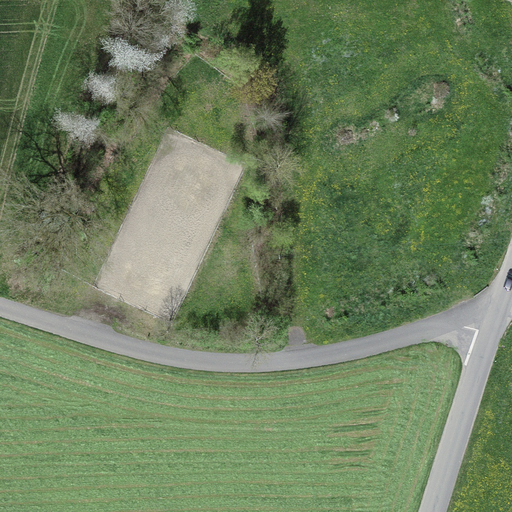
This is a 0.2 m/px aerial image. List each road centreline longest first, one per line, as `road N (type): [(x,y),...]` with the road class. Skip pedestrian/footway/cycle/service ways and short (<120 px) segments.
road 1 (residential): [(497,316),(278,361),(189,360),(0,307)]
road 2 (unclassified): [(497,316),(435,511)]
